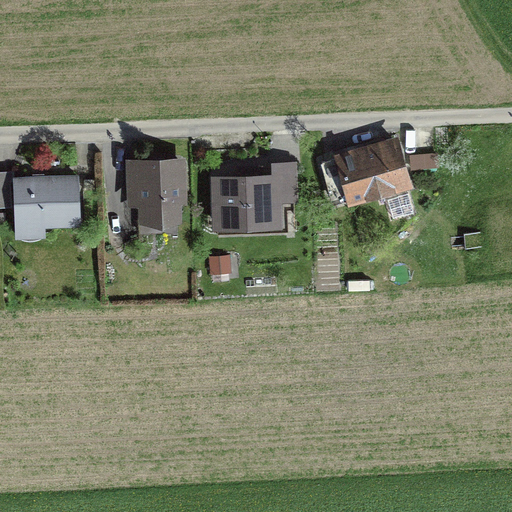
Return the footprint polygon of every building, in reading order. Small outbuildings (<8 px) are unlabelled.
[(413,183),(398,132),(334,150),(335,155),(320,160),(331,199),(346,195),(348,202),(413,183)] [(412,168),(440,166),(439,151),(411,153),(412,168)] [(186,153),(125,156),(127,204),(138,203),(140,235),(178,233),(178,221),(182,221),(182,202),(188,201),(186,153)] [(237,171),(210,172),(213,227),(221,227),(221,229),(248,228),(248,226),(251,226),(251,228),(275,227),(275,225),(283,224),(283,220),(288,219),(287,201),(299,200),(297,158),(270,159),(271,163),(237,164),(237,171)] [(0,169),(0,206),(14,206),(13,174),(13,169),(0,169)] [(79,171),(13,174),(14,206),(15,235),(45,234),(45,223),(81,221),(79,171)] [(232,272),(231,253),(209,254),(210,273),(232,272)] [(370,289),(370,279),(349,279),(349,289),(370,289)]
